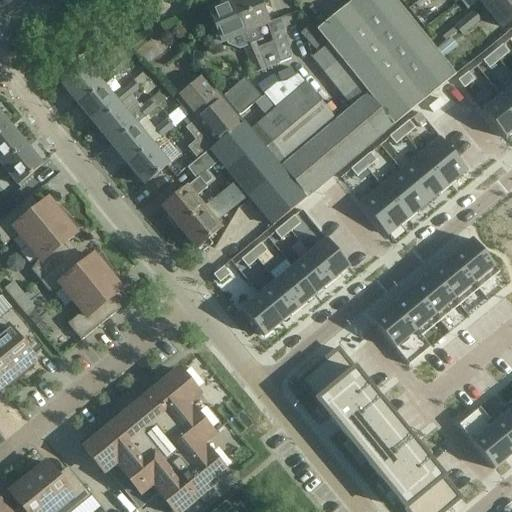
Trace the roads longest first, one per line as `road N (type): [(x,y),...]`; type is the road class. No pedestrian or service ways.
road 1 (residential): [(262,388),(511,182)]
road 2 (residential): [(193,302),(0,64)]
road 3 (residential): [(0,461),(193,302)]
road 4 (residential): [(363,511),(262,388)]
